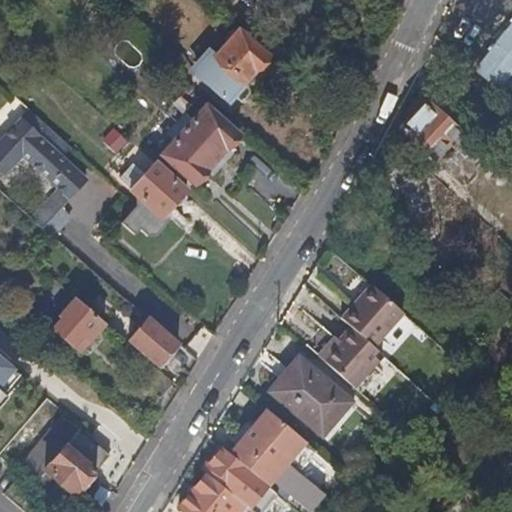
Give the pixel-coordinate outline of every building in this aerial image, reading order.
[(511,24),(479,69),(505,89),(511,79),(511,24)] [(197,72),(224,97),(240,78),(245,82),(258,67),(262,68),(269,60),(268,56),(269,55),(240,29),(217,55),(214,53),(197,72)] [(207,103),(185,128),(218,157),(227,147),(228,145),(232,146),(239,139),(238,135),(240,132),(207,103)] [(427,103),(403,131),(435,158),(459,131),(427,103)] [(23,155),(62,189),(71,197),(88,179),(61,155),(70,146),(31,110),(0,142),(0,167),(7,173),(23,155)] [(116,154),(128,140),(111,127),(99,141),(116,154)] [(218,157),(185,128),(161,154),(194,183),(196,181),(200,182),(207,174),(206,169),(207,168),(218,157)] [(188,191),(155,161),(130,187),(163,218),(175,204),(179,205),(187,197),(186,193),(188,191)] [(427,206),(448,226),(466,206),(446,186),(427,206)] [(62,189),(53,198),(62,207),(71,197),(62,189)] [(35,217),(43,224),(54,234),(55,235),(73,216),(62,207),(53,198),(35,217)] [(371,285),(343,317),(352,325),(376,346),(404,315),(371,285)] [(105,322),(75,297),(61,314),(62,316),(52,328),(73,346),(83,334),(90,340),(105,322)] [(179,342),(149,316),(127,341),(150,360),(158,367),(179,342)] [(324,360),(356,388),(385,354),(376,346),(352,325),(341,339),(324,360)] [(83,334),(73,346),(80,352),(85,345),(90,340),(83,334)] [(337,337),(320,356),(324,360),(341,339),(337,337)] [(0,404),(26,374),(0,352),(0,404)] [(270,392),(326,439),(355,404),(299,357),(270,392)] [(25,464),(58,492),(64,485),(76,494),(112,452),(66,414),(25,464)] [(275,478),(275,479),(311,509),(325,494),(254,434),(242,449),(275,478)] [(234,488),(250,469),(223,447),(208,466),(234,488)] [(185,511),(237,511),(245,504),(207,473),(179,507),(185,511)]
